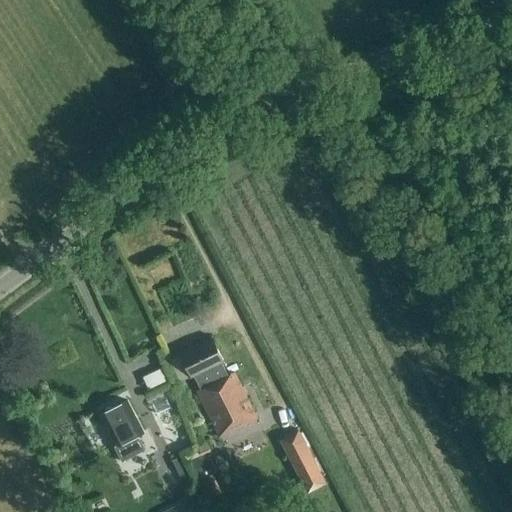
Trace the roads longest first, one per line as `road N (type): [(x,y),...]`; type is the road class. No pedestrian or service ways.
road 1 (track): [(511,384),(312,115),(286,98)]
road 2 (tertiary): [(0,286),(175,156),(286,98)]
road 3 (tertiary): [(286,98),(511,10)]
